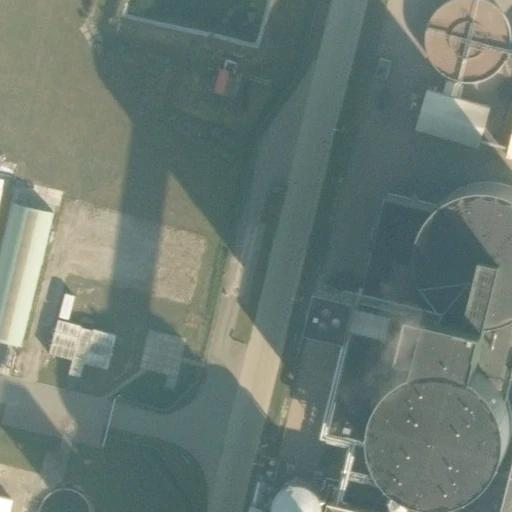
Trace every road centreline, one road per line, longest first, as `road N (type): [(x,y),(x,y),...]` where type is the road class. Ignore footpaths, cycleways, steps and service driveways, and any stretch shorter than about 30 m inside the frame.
road 1 (unclassified): [(351,0),(243,452)]
road 2 (unclassified): [(243,452),(113,419)]
